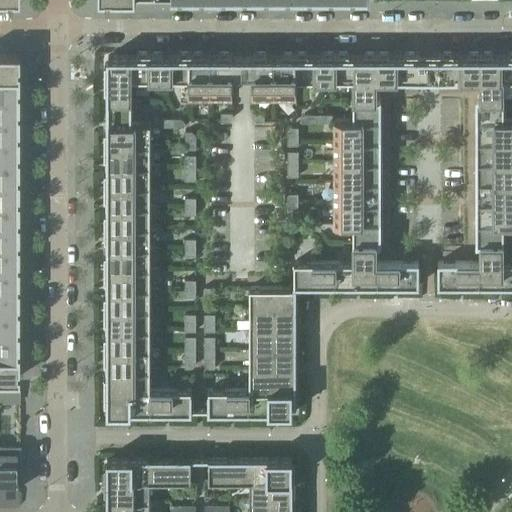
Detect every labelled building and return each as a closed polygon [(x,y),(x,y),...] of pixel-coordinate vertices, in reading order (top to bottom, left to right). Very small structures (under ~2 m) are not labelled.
[(0,51),(0,74),(16,74),(16,52),(0,51)] [(494,52),(480,52),(480,79),(503,79),(511,79),(511,51),(508,52),(508,55),(494,55),(494,52)] [(104,63),(104,77),(131,77),(131,78),(149,78),(149,52),(136,52),(136,55),(108,55),(108,63),(104,63)] [(163,52),(149,52),(149,78),(189,78),(190,78),(190,52),(176,52),(176,55),(163,55),(163,52)] [(204,52),(190,52),(190,78),(189,78),(189,94),(211,94),(211,55),(204,55),(204,52)] [(217,55),(211,55),(211,94),(232,94),(232,73),(244,73),(252,73),(252,94),(274,94),(274,55),(267,55),(267,52),(252,52),(252,55),(244,55),(232,55),(232,52),(217,52),(217,55)] [(281,55),(274,55),(274,94),(296,94),(296,79),(294,79),(294,52),(281,52),(281,55)] [(308,52),(294,52),(294,79),(296,79),(335,79),(335,52),(322,52),(322,55),(308,55),(308,52)] [(349,52),(335,52),(335,79),(353,79),(376,79),(376,52),(363,52),(363,55),(349,55),(349,52)] [(390,52),(376,52),(376,79),(353,79),(353,118),(353,119),(380,119),(380,97),(376,97),(376,79),(418,79),(418,52),(403,52),(403,55),(390,55),(390,52)] [(438,79),(480,79),(480,52),(467,52),(467,55),(453,55),(453,52),(438,52),(438,79)] [(0,74),(0,95),(16,96),(16,90),(14,90),(14,85),(16,85),(16,74),(0,74)] [(108,90),(108,124),(131,124),(131,122),(131,78),(131,77),(104,77),(104,91),(108,90)] [(476,97),(476,119),(503,120),(503,119),(503,79),(480,79),(480,97),(476,97)] [(0,95),(0,117),(16,118),(16,112),(14,112),(14,107),(16,107),(16,96),(0,95)] [(232,111),(221,111),(221,120),(228,120),(232,117),(232,111)] [(252,117),(257,120),(264,120),(264,112),(252,112),(252,117)] [(300,122),(316,122),(332,122),(332,113),(304,113),(300,117),(300,122)] [(0,117),(0,139),(16,139),(16,133),(14,133),(14,129),(16,129),(16,118),(0,117)] [(184,121),(181,117),(153,118),(153,126),(184,126),(184,121)] [(380,140),(380,119),(353,119),(353,118),(334,118),(334,140),(380,140)] [(476,119),(476,140),(511,139),(511,118),(503,119),(503,120),(476,119)] [(104,130),(104,144),(150,144),(150,122),(131,122),(131,124),(108,124),(108,130),(104,130)] [(287,130),(287,144),(298,144),(298,126),(291,126),(287,130)] [(191,130),(185,130),(185,148),(195,148),(195,135),(191,130)] [(0,139),(0,160),(16,161),(16,155),(14,155),(14,150),(16,150),(16,139),(0,139)] [(511,139),(476,140),(476,160),(511,160),(511,139)] [(380,160),(380,140),(334,140),(334,160),(380,160)] [(108,158),(108,164),(150,164),(150,144),(104,144),(104,158),(108,158)] [(287,150),(287,163),(298,163),(298,150),(287,150)] [(185,154),(185,167),(195,167),(195,154),(185,154)] [(0,160),(0,182),(16,182),(16,177),(14,177),(14,172),(16,172),(16,161),(0,160)] [(380,181),(380,160),(334,160),(334,181),(380,181)] [(511,160),(476,160),(476,181),(511,180),(511,160)] [(298,163),(287,163),(287,176),(298,176),(298,163)] [(104,171),(104,185),(150,185),(150,164),(108,164),(108,171),(104,171)] [(195,167),(185,167),(185,180),(195,180),(195,167)] [(511,180),(476,181),(476,201),(511,201),(511,180)] [(380,201),(380,181),(334,181),(334,201),(380,201)] [(0,182),(0,204),(16,204),(16,198),(14,198),(14,194),(16,194),(16,182),(0,182)] [(108,198),(108,205),(150,205),(150,185),(104,185),(104,198),(108,198)] [(287,193),(287,201),(298,201),(298,193),(287,193)] [(185,197),(185,205),(195,205),(195,197),(185,197)] [(298,201),(287,201),(287,210),(298,210),(298,201)] [(380,222),(380,201),(334,201),(334,223),(353,223),(353,222),(380,222)] [(511,201),(476,201),(476,222),(511,221),(511,201)] [(0,204),(0,226),(16,226),(16,221),(14,221),(14,216),(16,216),(16,204),(0,204)] [(104,212),(104,226),(150,226),(150,205),(108,205),(108,212),(104,212)] [(195,205),(185,205),(185,214),(195,214),(195,205)] [(319,220),(287,220),(287,224),(291,228),(319,228),(319,220)] [(438,284),(480,284),(480,261),(504,261),(503,223),(511,223),(511,221),(476,222),(476,243),(480,243),(480,261),(438,261),(438,284)] [(380,243),(380,222),(353,222),(353,223),(353,261),(376,261),(376,284),(418,284),(418,261),(376,261),(376,243),(380,243)] [(0,226),(0,248),(16,248),(16,242),(14,242),(14,238),(16,238),(16,226),(0,226)] [(108,239),(108,246),(150,246),(150,226),(104,226),(104,239),(108,239)] [(185,238),(185,246),(195,246),(195,238),(185,238)] [(104,253),(104,267),(150,267),(150,246),(108,246),(108,253),(104,253)] [(195,246),(185,246),(185,255),(195,255),(195,246)] [(0,248),(0,269),(16,269),(16,264),(14,264),(14,260),(16,260),(16,248),(0,248)] [(294,284),(335,284),(335,261),(294,261),(294,284)] [(335,284),(376,284),(376,261),(353,261),(335,261),(335,284)] [(480,284),(511,283),(511,261),(504,261),(480,261),(480,284)] [(108,281),(108,287),(150,287),(150,267),(104,267),(104,281),(108,281)] [(0,269),(0,291),(16,291),(16,286),(14,286),(14,281),(16,281),(16,269),(0,269)] [(185,279),(185,287),(195,287),(195,279),(185,279)] [(204,295),(215,295),(215,286),(204,286),(204,295)] [(249,286),(249,308),(295,308),(295,286),(249,286)] [(104,294),(104,308),(150,308),(150,287),(108,287),(108,294),(104,294)] [(195,287),(185,287),(185,296),(195,296),(195,287)] [(0,291),(0,312),(16,313),(16,307),(14,307),(14,303),(16,303),(16,291),(0,291)] [(108,321),(108,328),(150,328),(150,308),(104,308),(104,321),(108,321)] [(249,308),(249,328),(295,328),(295,308),(249,308)] [(0,312),(0,334),(16,334),(16,329),(14,329),(14,324),(16,324),(16,313),(0,312)] [(185,313),(185,330),(195,330),(195,313),(185,313)] [(215,313),(204,313),(204,330),(215,330),(215,313)] [(104,335),(104,349),(150,349),(150,328),(108,328),(108,335),(104,335)] [(249,328),(249,349),(295,349),(295,328),(249,328)] [(0,334),(0,355),(16,356),(16,351),(14,351),(14,346),(16,346),(16,334),(0,334)] [(185,335),(185,349),(195,349),(195,335),(185,335)] [(204,335),(204,349),(215,349),(214,335),(204,335)] [(108,362),(108,369),(150,369),(150,349),(104,349),(104,362),(108,362)] [(195,349),(185,349),(185,367),(191,367),(195,363),(195,349)] [(215,349),(204,349),(204,363),(208,367),(215,367),(215,349)] [(249,349),(249,369),(295,369),(295,349),(249,349)] [(16,356),(0,355),(0,378),(16,379),(16,372),(14,372),(14,367),(16,367),(16,356)] [(104,376),(104,389),(149,389),(150,389),(150,388),(150,369),(108,369),(108,376),(104,376)] [(249,369),(249,388),(249,389),(250,389),(295,389),(295,369),(249,369)] [(0,387),(0,402),(19,402),(19,388),(0,387)] [(149,389),(149,411),(191,411),(191,388),(150,388),(150,389),(149,389)] [(249,389),(249,388),(208,388),(208,411),(250,411),(250,389),(249,389)] [(108,411),(149,411),(149,389),(104,389),(104,403),(108,403),(108,411)] [(295,389),(250,389),(250,411),(292,411),(292,403),(295,403),(295,389)] [(19,444),(0,444),(0,492),(14,492),(14,471),(19,471),(19,444)] [(104,465),(104,479),(150,479),(150,457),(108,457),(108,466),(105,466),(105,465),(104,465)] [(150,457),(150,479),(150,480),(191,480),(191,457),(150,457)] [(249,480),(249,479),(249,457),(209,457),(209,458),(209,480),(249,480)] [(292,457),(249,457),(249,479),(295,479),(295,465),(294,465),(294,466),(292,466),(292,457)] [(108,492),(108,499),(150,499),(150,480),(150,479),(104,479),(104,492),(105,492),(108,492)] [(249,480),(249,499),(291,499),(291,492),(294,492),(295,492),(295,479),(249,479),(249,480)] [(104,506),(104,511),(149,511),(150,499),(108,499),(108,506),(105,506),(104,506)] [(249,499),(249,511),(295,511),(295,506),(294,506),(291,506),(291,499),(249,499)]
